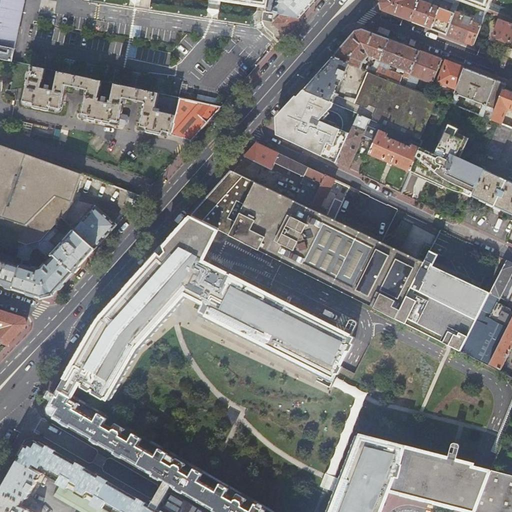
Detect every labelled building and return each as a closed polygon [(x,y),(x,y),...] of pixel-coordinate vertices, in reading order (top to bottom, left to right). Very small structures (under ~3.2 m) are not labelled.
[(0,0),(0,59),(12,62),(24,0),(0,0)] [(207,0),(267,9),(268,2),(268,0),(207,0)] [(316,0),(274,0),(274,1),(271,0),(268,0),(268,2),(272,4),(267,11),(266,12),(274,13),(283,15),(300,18),(316,0)] [(382,0),(380,3),(381,7),(382,11),(399,17),(412,22),(419,0),(382,0)] [(455,12),(459,0),(419,0),(412,22),(429,28),(447,35),(455,12)] [(511,0),(462,0),(479,6),(487,9),(501,15),(511,18),(511,0)] [(474,45),(487,9),(479,6),(474,19),(455,12),(447,35),(467,43),(474,45)] [(280,41),(300,18),(283,15),(275,25),(272,22),(274,13),(266,12),(266,13),(264,12),(263,18),(261,23),(264,28),(275,35),(274,37),(280,41)] [(275,25),(283,15),(274,13),(272,22),(275,25)] [(497,24),(493,35),(511,42),(511,41),(511,18),(501,15),(497,24)] [(381,62),(389,39),(378,35),(363,29),(355,31),(349,38),(333,57),(350,64),(361,68),(363,63),(365,64),(367,62),(366,60),(368,56),(376,59),(372,70),(371,67),(367,66),(366,70),(368,71),(376,74),(381,62)] [(405,45),(389,39),(381,62),(390,66),(398,68),(397,71),(400,72),(401,72),(402,72),(402,70),(405,71),(403,77),(404,77),(401,84),(406,86),(411,75),(420,51),(405,45)] [(438,58),(420,51),(411,75),(433,83),(442,59),(438,58)] [(350,64),(333,57),(327,64),(303,90),(333,103),(336,95),(350,64)] [(465,68),(446,61),(445,65),(439,82),(457,89),(465,68)] [(381,62),(376,74),(388,79),(391,71),(389,70),(390,66),(381,62)] [(157,105),(160,94),(115,84),(112,98),(104,96),(103,100),(98,99),(103,82),(58,72),(58,75),(55,86),(47,84),(46,88),(42,88),(45,73),(46,70),(32,66),(24,101),(27,105),(58,112),(63,109),(67,87),(87,91),(82,117),(119,125),(120,123),(123,122),(124,116),(122,114),(125,99),(145,103),(140,129),(170,136),(170,134),(175,116),(172,115),(163,112),(164,107),(157,105)] [(465,68),(457,89),(451,104),(455,105),(459,95),(466,98),(465,100),(469,101),(470,99),(483,104),(479,115),(492,120),(504,89),(506,84),(471,71),(465,68)] [(388,79),(376,74),(368,71),(363,84),(433,113),(439,99),(428,95),(406,86),(401,84),(400,84),(388,79)] [(391,71),(388,79),(400,84),(402,79),(401,78),(401,75),(391,71)] [(433,113),(363,84),(357,99),(427,129),(433,113)] [(511,91),(504,89),(492,120),(499,123),(502,124),(508,109),(511,110),(511,91)] [(327,158),(337,163),(350,134),(320,121),(322,119),(328,112),(332,107),(334,103),(333,103),(303,90),(280,117),(281,127),(281,137),(327,158)] [(192,140),(222,107),(187,99),(182,98),(180,98),(180,99),(179,102),(178,107),(175,116),(170,134),(192,140)] [(427,129),(357,99),(356,99),(354,103),(375,112),(382,115),(379,122),(383,124),(396,130),(408,135),(422,141),(427,129)] [(330,113),(328,112),(322,119),(324,120),(330,113)] [(372,119),(379,122),(382,115),(375,112),(372,119)] [(350,134),(337,163),(349,169),(364,136),(370,138),(375,141),(380,130),(383,124),(379,122),(372,119),(359,114),(350,134)] [(502,124),(499,123),(493,137),(486,154),(499,159),(511,128),(502,124)] [(411,171),(420,148),(412,144),(411,147),(387,137),(388,134),(380,130),(375,141),(370,153),(390,162),(411,171)] [(406,140),(408,135),(396,130),(394,135),(406,140)] [(473,193),(484,170),(459,158),(468,139),(456,133),(455,136),(445,132),(438,147),(443,150),(445,151),(454,154),(455,155),(441,185),(450,189),(456,192),(459,192),(462,193),(464,189),(471,192),(473,193)] [(298,174),(304,177),(309,167),(294,160),(257,143),(252,148),(245,156),(282,174),(285,168),(298,174)] [(78,186),(81,174),(0,144),(0,235),(9,238),(27,244),(40,241),(53,227),(62,217),(65,208),(69,200),(73,201),(78,186)] [(435,154),(420,147),(420,148),(411,171),(418,174),(441,185),(455,155),(454,154),(445,151),(443,150),(438,147),(437,148),(438,148),(435,154)] [(309,167),(304,177),(322,185),(326,175),(317,171),(309,167)] [(511,182),(484,170),(473,193),(472,196),(492,206),(511,215),(511,170),(509,178),(511,179),(511,182)] [(197,210),(191,216),(218,230),(228,235),(354,297),(382,242),(334,219),(310,208),(296,201),(254,181),(232,171),(214,191),(197,210)] [(296,180),(302,183),(304,177),(298,174),(296,180)] [(322,185),(318,191),(310,208),(334,219),(343,200),(336,197),(328,211),(322,209),(320,208),(325,197),(326,198),(335,179),(330,177),(326,175),(322,185)] [(304,177),(302,183),(301,183),(304,185),(318,191),(322,185),(304,177)] [(318,191),(304,185),(300,193),(296,201),(310,208),(318,191)] [(359,191),(351,187),(345,198),(353,202),(359,191)] [(107,236),(117,225),(116,224),(96,205),(74,229),(95,249),(107,236)] [(218,230),(191,216),(180,229),(162,249),(100,318),(143,341),(185,294),(204,304),(200,312),(334,379),(335,376),(337,373),(339,374),(343,366),(341,365),(348,351),(350,352),(354,344),(352,343),(354,337),(202,261),(210,247),(218,230)] [(57,231),(53,227),(40,241),(51,251),(55,247),(48,241),(57,231)] [(93,251),(95,249),(74,229),(53,253),(56,255),(74,272),(93,251)] [(23,258),(27,244),(9,238),(7,244),(20,248),(17,256),(23,258)] [(51,251),(40,241),(27,244),(23,258),(29,260),(33,249),(38,247),(46,254),(48,253),(51,255),(53,253),(51,251)] [(389,315),(417,258),(400,250),(384,242),(382,242),(354,297),(389,315)] [(425,243),(417,258),(389,315),(461,351),(477,321),(491,292),(487,290),(455,275),(435,266),(440,255),(431,250),(433,246),(425,243)] [(0,283),(14,288),(21,264),(9,261),(10,258),(0,255),(0,283)] [(39,269),(21,264),(14,288),(19,290),(42,297),(55,293),(62,285),(74,272),(56,255),(43,269),(39,269)] [(511,274),(511,262),(507,260),(491,292),(477,321),(504,335),(511,318),(511,309),(498,302),(511,274)] [(0,343),(7,346),(19,332),(25,326),(23,319),(0,311),(0,343)] [(67,374),(58,390),(73,398),(79,386),(82,388),(81,389),(89,394),(90,392),(93,393),(91,396),(103,402),(104,400),(107,402),(136,349),(143,341),(100,318),(98,320),(81,351),(67,374)] [(489,364),(501,370),(511,347),(511,318),(504,335),(489,364)] [(477,321),(461,351),(489,364),(504,335),(477,321)] [(357,398),(328,474),(332,476),(336,477),(368,393),(335,376),(334,379),(331,385),(357,398)] [(75,408),(76,407),(75,406),(78,401),(73,398),(58,390),(48,407),(50,414),(220,511),(262,511),(265,509),(255,503),(252,508),(249,506),(252,501),(233,490),(230,495),(227,493),(230,489),(220,483),(216,489),(200,480),(204,473),(194,468),(191,472),(188,471),(191,466),(172,455),(169,460),(166,458),(169,453),(159,448),(155,454),(139,445),(143,438),(133,432),(130,437),(127,435),(130,431),(111,420),(108,424),(105,423),(108,418),(98,412),(94,419),(75,408)] [(498,454),(511,419),(511,401),(492,451),(498,454)] [(381,511),(387,497),(390,491),(406,446),(361,434),(361,436),(331,511),(381,511)] [(331,511),(361,436),(357,435),(340,479),(336,477),(332,476),(328,474),(326,474),(325,476),(321,486),(335,492),(327,511),(331,511)] [(159,511),(35,440),(28,442),(24,450),(18,460),(38,471),(41,465),(42,466),(43,465),(61,476),(57,482),(60,484),(68,488),(70,484),(73,485),(70,490),(89,501),(92,496),(95,498),(92,503),(103,509),(107,502),(123,511),(122,511),(159,511)] [(449,457),(406,446),(390,491),(459,508),(475,511),(476,511),(492,470),(492,469),(474,466),(474,463),(458,459),(461,446),(459,444),(455,443),(452,444),(449,457)] [(102,466),(106,459),(99,455),(95,462),(102,466)] [(38,471),(18,460),(0,491),(0,511),(34,511),(28,509),(29,507),(24,505),(42,473),(38,471)] [(511,511),(511,475),(492,470),(476,511),(511,511)] [(68,488),(60,484),(54,495),(83,511),(108,511),(103,509),(92,503),(89,501),(70,490),(68,488)] [(163,501),(166,494),(160,490),(156,497),(163,501)]
